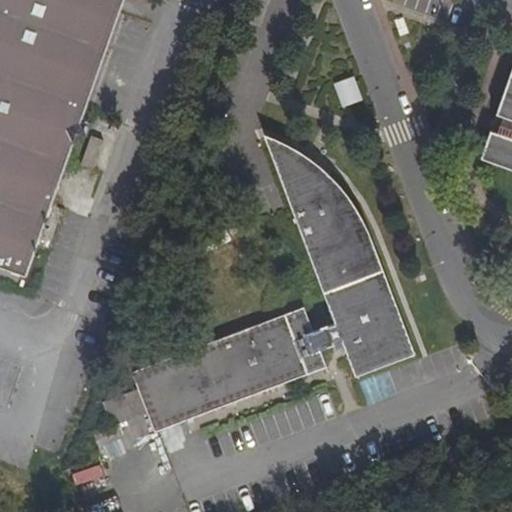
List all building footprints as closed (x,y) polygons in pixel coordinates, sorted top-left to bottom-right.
[(0,0),(0,268),(25,278),(124,0),(0,0)] [(511,69),(496,114),(504,118),(498,135),(490,131),(481,159),(511,170),(511,69)] [(338,83),(345,106),(364,100),(357,78),(338,83)] [(493,125),(490,131),(498,135),(504,118),(496,114),(493,125)] [(302,166),(307,158),(292,148),(267,136),(266,136),(266,137),(337,324),(316,332),(306,306),(134,373),(156,433),(328,367),(322,352),(333,348),(344,344),(358,378),(417,356),(369,231),(365,219),(356,205),(344,191),(325,172),(319,178),(302,166)] [(325,172),(307,158),(302,166),(319,178),(325,172)] [(388,373),(367,381),(375,402),(396,393),(388,373)] [(129,396),(107,402),(113,424),(135,418),(129,396)]
